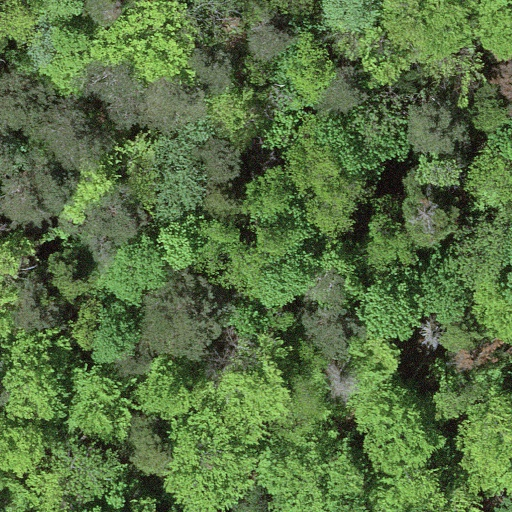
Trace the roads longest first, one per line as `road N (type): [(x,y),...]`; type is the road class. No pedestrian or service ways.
road 1 (track): [(511,170),(283,251),(97,304),(0,318)]
road 2 (track): [(302,0),(0,175)]
